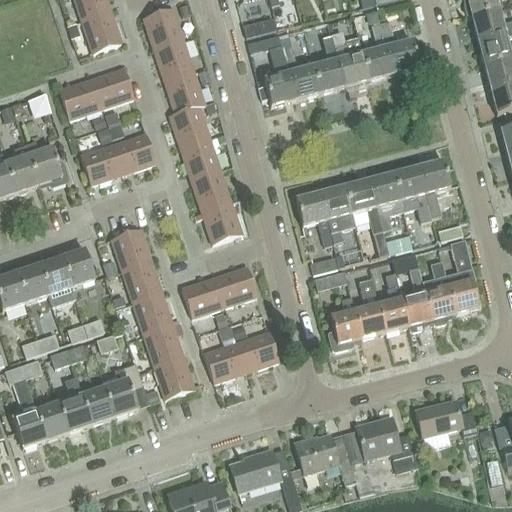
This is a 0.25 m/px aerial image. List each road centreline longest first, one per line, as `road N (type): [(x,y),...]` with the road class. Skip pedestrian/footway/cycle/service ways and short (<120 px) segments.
road 1 (residential): [(508,347),(510,322),(426,0)]
road 2 (residential): [(314,404),(0,505)]
road 3 (residential): [(273,249),(208,0)]
road 4 (residential): [(0,266),(82,239),(78,223),(175,192)]
road 5 (residential): [(508,347),(484,361),(314,404)]
road 6 (residential): [(314,404),(273,249)]
road 7 (residential): [(136,55),(175,192)]
